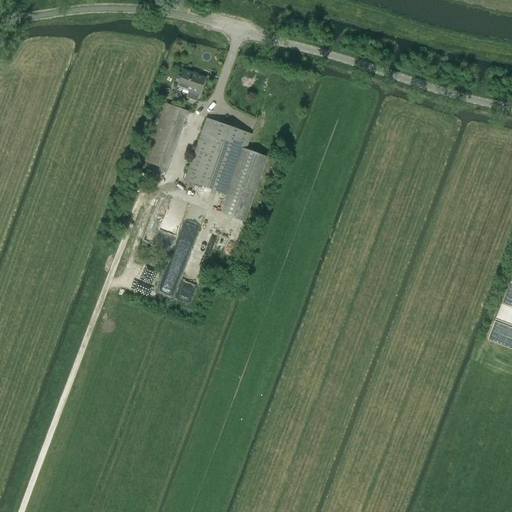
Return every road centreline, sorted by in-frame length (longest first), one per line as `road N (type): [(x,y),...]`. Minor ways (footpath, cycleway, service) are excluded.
road 1 (track): [(39,511),(136,254),(215,99),(239,28)]
road 2 (unclassified): [(511,109),(239,28)]
road 3 (track): [(511,45),(328,0)]
